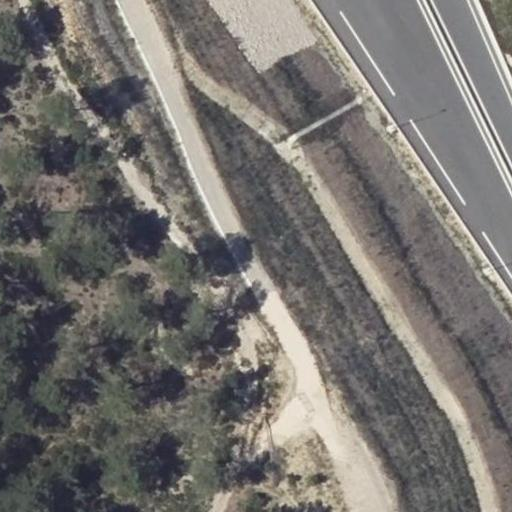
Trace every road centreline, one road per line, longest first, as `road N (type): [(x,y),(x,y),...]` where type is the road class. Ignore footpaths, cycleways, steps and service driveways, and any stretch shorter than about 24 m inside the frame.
road 1 (track): [(134,0),(212,195),(311,376),(297,416),(236,466),(214,511)]
road 2 (track): [(26,0),(72,90),(244,320),(252,344),(250,453)]
road 3 (motorway): [(387,0),(511,231)]
road 4 (motorway): [(511,142),(445,0)]
